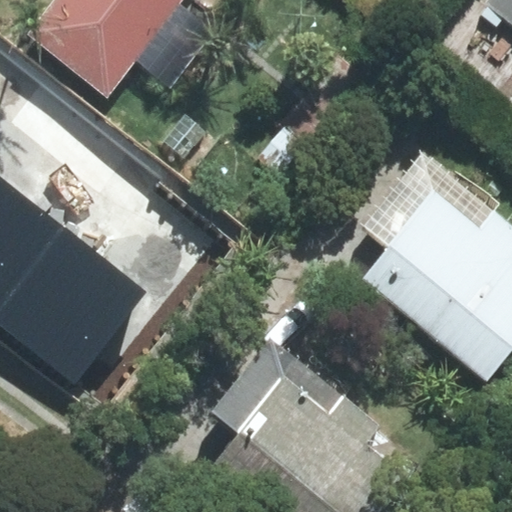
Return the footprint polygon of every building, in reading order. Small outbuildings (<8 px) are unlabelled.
[(89,105),(90,104),(178,0),(38,0),(7,39),(89,105)] [(511,0),(477,0),(472,7),(511,38),(511,0)] [(0,275),(85,258),(43,127),(60,129),(58,109),(35,110),(0,73),(0,275)] [(317,275),(470,409),(511,361),(511,257),(411,169),(317,275)] [(193,482),(229,511),(384,511),(418,472),(323,393),(317,400),(254,347),(191,422),(222,448),(193,482)]
